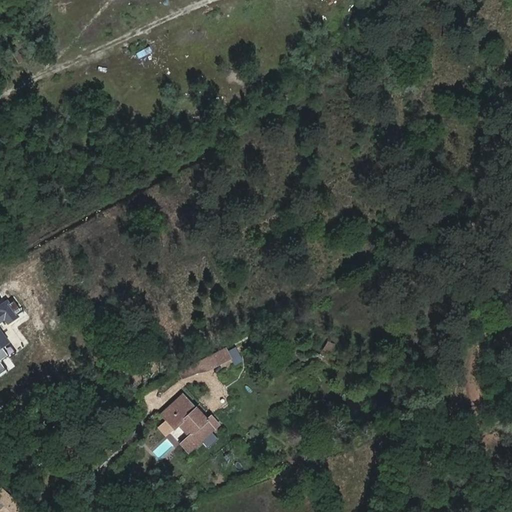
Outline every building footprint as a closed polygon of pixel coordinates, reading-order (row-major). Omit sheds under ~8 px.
[(147,45),(132,52),(136,59),(151,52),(147,45)] [(0,327),(17,316),(5,300),(0,303),(0,350),(8,345),(0,334),(0,327)] [(226,348),(183,370),(187,378),(197,374),(208,371),(232,359),(226,348)] [(187,451),(218,423),(210,415),(206,418),(195,406),(194,407),(182,393),(161,412),(173,427),(178,423),(188,435),(180,442),(187,451)] [(16,454),(22,466),(34,460),(28,447),(16,454)] [(0,495),(0,511),(17,511),(0,495)]
